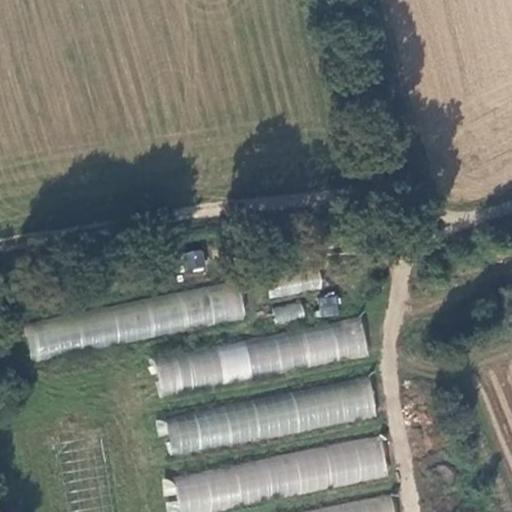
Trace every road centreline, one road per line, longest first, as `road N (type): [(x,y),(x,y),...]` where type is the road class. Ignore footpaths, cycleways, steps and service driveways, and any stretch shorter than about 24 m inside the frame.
road 1 (track): [(0,255),(237,207),(403,198)]
road 2 (track): [(428,210),(398,291),(388,366),(417,511)]
road 3 (track): [(376,0),(416,159),(403,198)]
